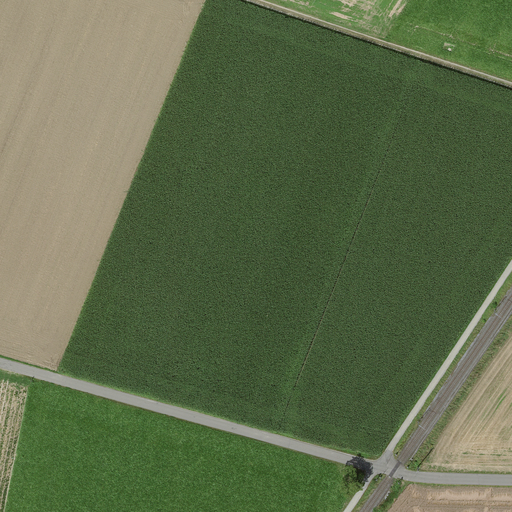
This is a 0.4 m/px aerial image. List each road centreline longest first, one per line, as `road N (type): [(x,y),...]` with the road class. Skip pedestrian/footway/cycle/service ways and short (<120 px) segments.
road 1 (unclassified): [(0,361),(408,474),(511,479)]
road 2 (track): [(511,266),(346,511)]
road 3 (track): [(511,84),(257,0)]
